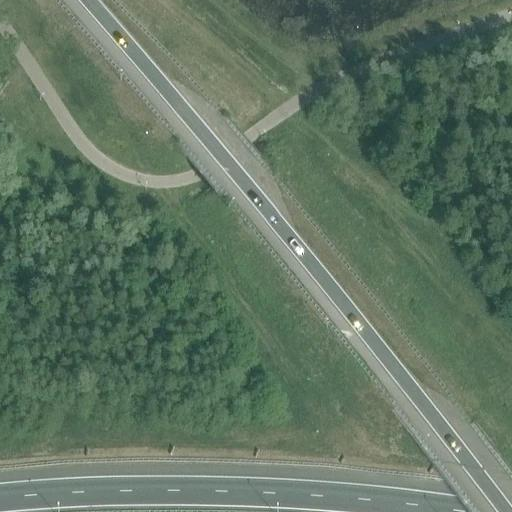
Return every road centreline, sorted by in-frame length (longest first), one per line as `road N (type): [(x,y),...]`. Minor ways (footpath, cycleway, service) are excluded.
road 1 (motorway): [(89,0),(254,190),(505,511)]
road 2 (unclassified): [(511,12),(368,68),(173,182),(102,166),(0,24)]
road 3 (motorway): [(464,511),(149,490),(0,499)]
